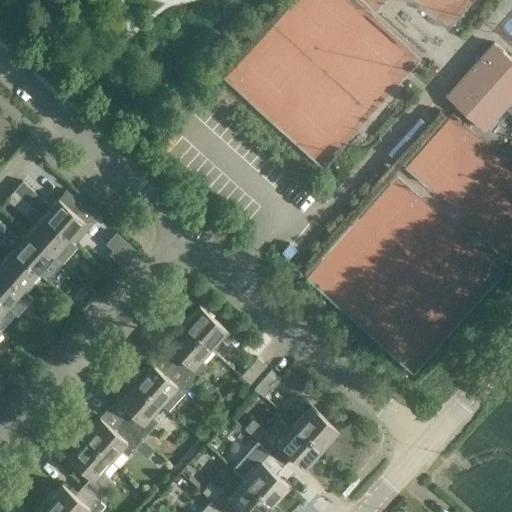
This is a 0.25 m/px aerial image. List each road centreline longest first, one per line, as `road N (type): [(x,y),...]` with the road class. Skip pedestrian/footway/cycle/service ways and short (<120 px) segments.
road 1 (residential): [(424,445),(187,228)]
road 2 (residential): [(0,435),(187,228)]
road 3 (residential): [(59,117),(187,228)]
road 4 (tertiary): [(424,445),(511,346)]
